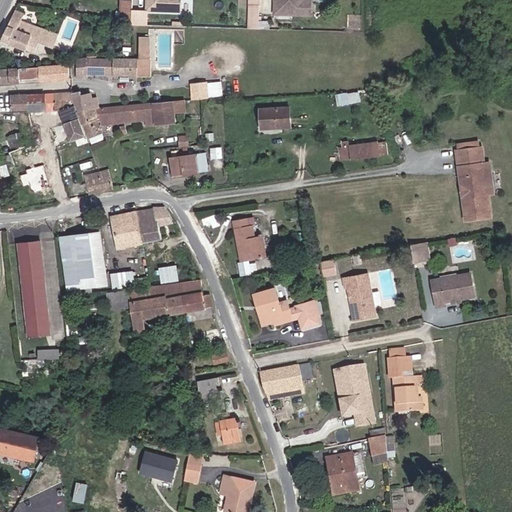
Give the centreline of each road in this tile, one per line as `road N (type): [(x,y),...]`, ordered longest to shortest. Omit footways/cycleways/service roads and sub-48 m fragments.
road 1 (residential): [(0,219),(135,196),(173,206),(261,385),(295,511)]
road 2 (unknown): [(173,206),(431,174)]
road 3 (unknown): [(0,84),(148,88),(228,60)]
road 4 (unknown): [(251,363),(430,335)]
